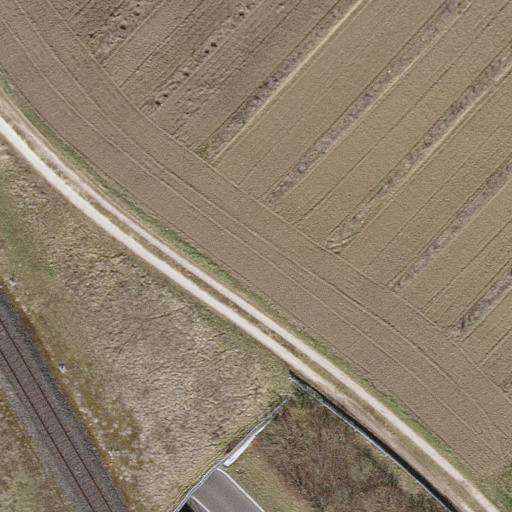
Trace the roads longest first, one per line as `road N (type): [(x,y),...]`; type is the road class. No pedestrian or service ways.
road 1 (track): [(483,511),(323,372),(41,157),(0,106)]
road 2 (secondary): [(0,317),(210,511)]
